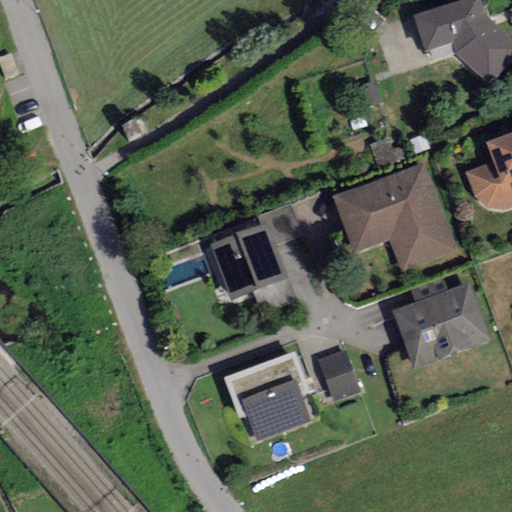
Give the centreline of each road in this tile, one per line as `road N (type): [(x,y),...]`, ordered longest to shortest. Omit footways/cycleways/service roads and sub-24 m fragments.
road 1 (residential): [(223,511),(157,384),(79,181)]
road 2 (residential): [(333,0),(306,36),(79,181)]
road 3 (residential): [(79,181),(17,0)]
